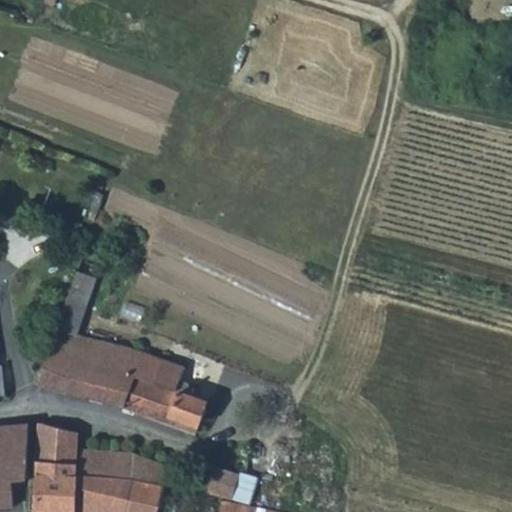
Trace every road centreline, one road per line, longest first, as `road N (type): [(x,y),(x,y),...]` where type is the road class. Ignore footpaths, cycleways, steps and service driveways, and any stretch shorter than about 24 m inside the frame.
road 1 (track): [(273,452),(335,301),(397,82),(395,36),(372,16),(318,0)]
road 2 (residential): [(0,411),(33,406),(111,421),(180,447),(227,438),(273,452)]
